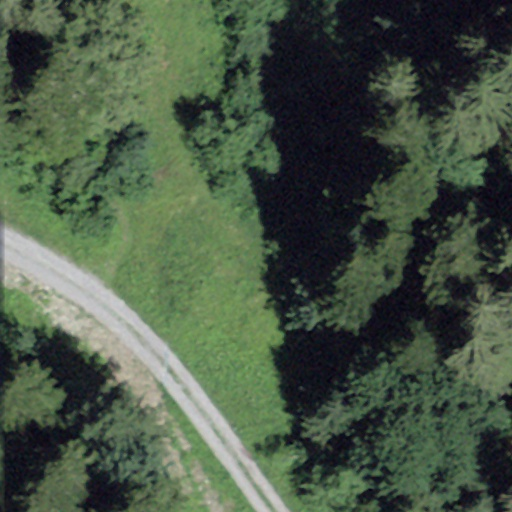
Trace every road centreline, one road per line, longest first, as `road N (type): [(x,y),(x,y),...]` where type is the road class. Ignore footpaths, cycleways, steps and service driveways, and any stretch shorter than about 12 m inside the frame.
road 1 (track): [(123,307),(175,362),(283,511)]
road 2 (track): [(0,237),(123,307)]
